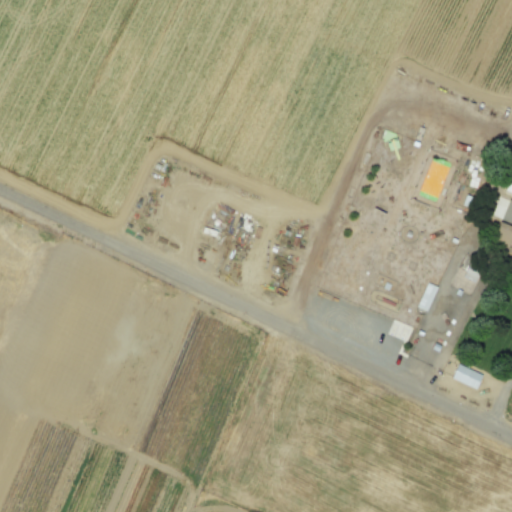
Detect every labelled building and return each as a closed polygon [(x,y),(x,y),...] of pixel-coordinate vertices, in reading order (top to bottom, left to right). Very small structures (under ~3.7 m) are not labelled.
[(415,92),(403,128),(454,146),(466,110),(415,92)] [(511,168),(503,191),(511,194),(511,168)] [(500,219),(511,224),(511,200),(508,199),(500,219)] [(491,240),(507,246),(511,232),(511,227),(498,222),(491,240)] [(481,374),(456,363),(450,378),(474,389),(481,374)]
